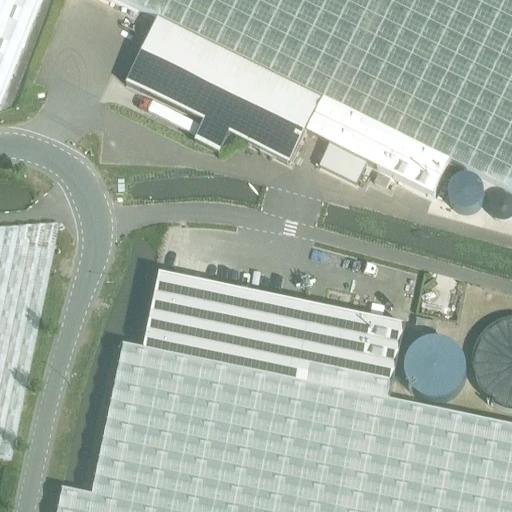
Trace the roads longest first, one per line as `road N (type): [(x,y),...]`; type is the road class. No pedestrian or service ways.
road 1 (unclassified): [(95,234),(142,218),(211,210),(511,289)]
road 2 (tertiary): [(25,511),(95,234)]
road 3 (tertiary): [(95,234),(86,190),(71,170),(31,148),(0,149)]
